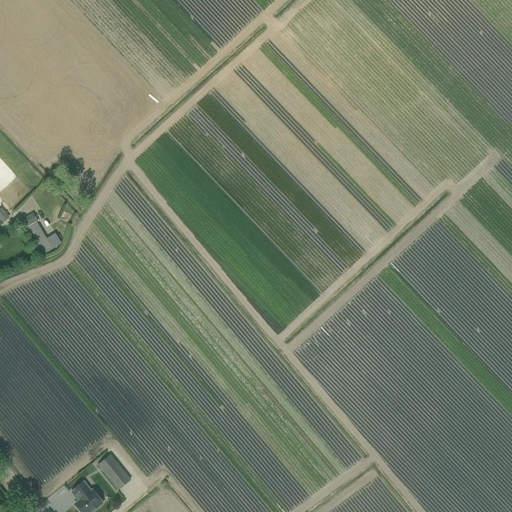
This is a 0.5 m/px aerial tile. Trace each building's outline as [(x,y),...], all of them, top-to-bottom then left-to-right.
[(0,209),(0,208),(0,219),(3,223),(8,218),(0,209)] [(32,214),(22,220),(26,227),(36,222),(37,221),(32,214)] [(36,222),(26,227),(43,255),(52,249),(61,244),(55,234),(46,239),(36,222)] [(117,490),(129,480),(110,455),(97,465),(117,490)] [(79,511),(90,511),(92,511),(102,503),(91,490),(90,491),(83,482),(71,492),(78,502),(74,505),(79,511)]
